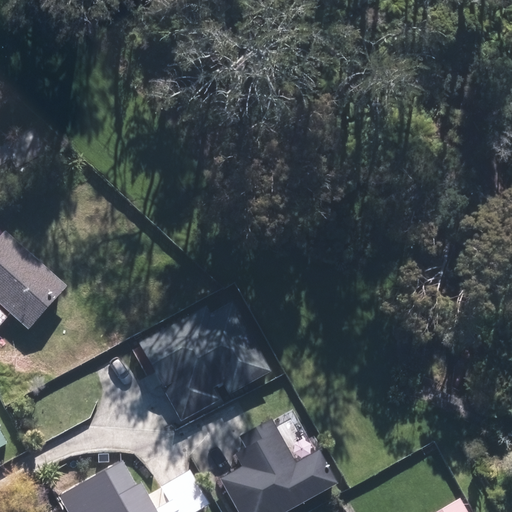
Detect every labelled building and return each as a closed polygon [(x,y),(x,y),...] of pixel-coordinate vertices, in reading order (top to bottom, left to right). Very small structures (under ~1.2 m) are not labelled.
[(2,144),(17,172),(51,153),(35,125),(2,144)] [(0,331),(14,316),(32,333),(71,290),(10,235),(0,245),(0,331)] [(205,305),(139,343),(184,421),(272,371),(233,303),(211,315),(205,305)] [(296,464),(271,420),(240,438),(248,450),(238,456),(244,467),(221,480),(239,511),(285,511),(339,482),(320,450),(296,464)] [(0,451),(10,446),(0,427),(0,451)] [(137,487),(122,462),(61,497),(69,511),(158,511),(142,483),(137,487)] [(466,511),(461,502),(443,511),(466,511)]
